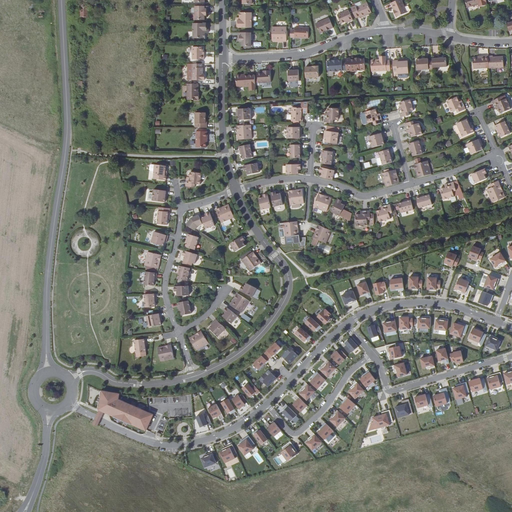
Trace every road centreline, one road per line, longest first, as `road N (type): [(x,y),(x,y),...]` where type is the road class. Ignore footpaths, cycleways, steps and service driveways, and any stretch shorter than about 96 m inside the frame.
road 1 (secondary): [(61,0),(66,129),(46,351)]
road 2 (residential): [(192,376),(242,350),(287,291),(285,268),(235,190)]
road 3 (residential): [(266,403),(213,437),(158,445),(66,402)]
road 4 (residential): [(386,28),(291,55),(222,58)]
road 5 (residential): [(496,321),(442,303),(406,302),(346,323)]
road 6 (residential): [(372,353),(294,435),(266,403)]
road 7 (residential): [(235,190),(223,138),(222,58)]
road 8 (residential): [(388,393),(511,356)]
road 9 (residential): [(181,208),(165,282),(178,333)]
